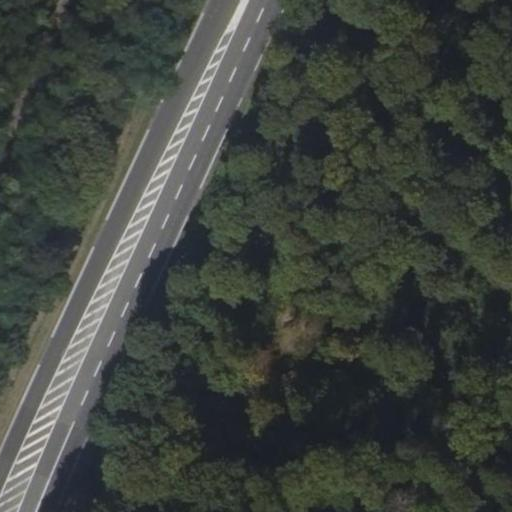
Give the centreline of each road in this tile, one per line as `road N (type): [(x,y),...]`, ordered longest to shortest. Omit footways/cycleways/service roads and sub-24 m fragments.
road 1 (primary): [(38,511),(266,0)]
road 2 (primary): [(230,0),(0,477)]
